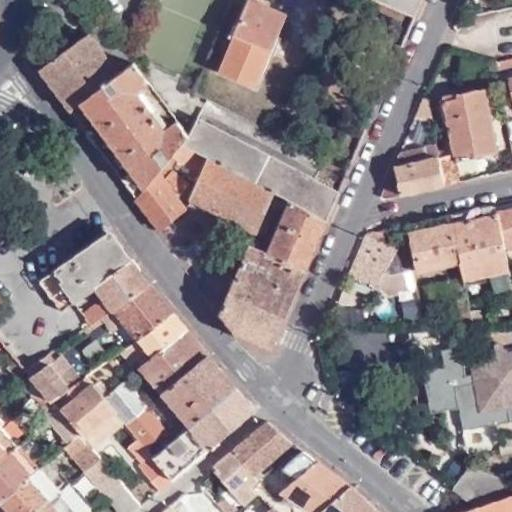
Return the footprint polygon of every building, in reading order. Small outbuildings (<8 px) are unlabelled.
[(283,13),(255,0),(245,0),(215,68),(252,85),(283,13)] [(412,17),(418,0),(374,0),(412,17)] [(421,0),(418,0),(412,17),(414,17),(421,0)] [(41,67),(70,108),(130,65),(102,24),(91,33),(41,67)] [(511,55),(492,60),(494,71),(511,67),(511,55)] [(188,139),(180,127),(176,122),(166,129),(139,90),(148,83),(134,63),(130,65),(70,108),(135,197),(178,148),(188,139)] [(496,150),(482,85),(440,94),(452,154),(473,150),(474,155),(496,150)] [(325,220),(337,192),(196,119),(188,139),(178,148),(190,155),(271,197),(288,206),(325,220)] [(398,194),(441,184),(435,155),(433,142),(398,150),(392,163),(398,194)] [(190,155),(178,148),(135,197),(158,230),(184,209),(171,192),(181,172),(190,155)] [(441,184),(456,181),(450,152),(435,155),(441,184)] [(252,230),(271,197),(190,155),(181,172),(194,180),(185,194),(190,198),(252,230)] [(511,243),(511,201),(496,205),(504,245),(511,243)] [(504,245),(496,205),(407,225),(412,244),(397,248),(388,242),(385,229),(366,233),(348,277),(372,286),(374,283),(385,269),(391,278),(458,263),(462,283),(509,273),(504,245)] [(271,349),(325,220),(288,206),(267,253),(246,244),(218,309),(236,333),(271,349)] [(122,259),(127,255),(109,232),(105,235),(122,259)] [(107,278),(132,261),(127,255),(122,259),(105,235),(39,279),(62,308),(95,286),(107,278)] [(123,299),(148,282),(132,261),(107,278),(123,299)] [(95,286),(111,308),(123,299),(107,278),(95,286)] [(137,338),(173,313),(148,282),(123,299),(111,308),(137,338)] [(85,325),(108,310),(100,299),(79,314),(85,325)] [(140,368),(187,331),(180,324),(173,313),(137,338),(113,354),(131,377),(140,368)] [(205,353),(187,331),(140,368),(159,391),(205,353)] [(511,421),(511,351),(506,353),(501,347),(503,345),(499,342),(491,343),(489,348),(492,350),(487,356),(470,359),(474,384),(455,387),(463,429),(511,421)] [(61,391),(67,387),(81,377),(62,354),(55,359),(48,351),(46,352),(23,368),(29,374),(39,387),(50,400),(61,391)] [(233,387),(205,353),(159,391),(187,425),(233,387)] [(16,375),(23,368),(13,355),(5,362),(16,375)] [(29,374),(23,368),(16,375),(31,394),(39,387),(29,374)] [(114,412),(104,398),(85,375),(67,387),(61,391),(69,401),(58,409),(81,437),(114,412)] [(148,399),(131,377),(104,398),(114,412),(121,420),(142,404),(148,399)] [(39,387),(31,394),(48,414),(56,407),(50,400),(39,387)] [(253,410),(233,387),(187,425),(150,456),(169,480),(253,410)] [(161,431),(142,404),(121,420),(142,446),(161,431)] [(42,419),(68,447),(81,437),(58,409),(56,407),(48,414),(42,419)] [(267,421),(231,451),(252,474),(291,441),(267,421)] [(466,431),(468,447),(491,444),(489,428),(466,431)] [(65,449),(84,472),(99,460),(81,437),(68,447),(65,449)] [(5,452),(0,457),(0,502),(32,476),(39,471),(15,444),(5,452)] [(244,504),(257,493),(251,488),(258,481),(252,474),(231,451),(211,468),(244,504)] [(279,511),(278,511),(316,511),(350,483),(302,451),(283,470),(297,477),(283,489),(292,501),(279,511)] [(157,491),(169,480),(150,456),(147,453),(135,463),(157,491)] [(103,494),(117,482),(99,460),(84,472),(102,494),(103,494)] [(452,488),(475,507),(509,495),(503,479),(469,464),(452,488)] [(32,476),(0,502),(0,503),(7,511),(35,511),(59,493),(61,490),(50,477),(40,486),(32,476)] [(118,511),(132,511),(138,507),(117,482),(103,494),(118,511)] [(369,511),(376,507),(355,486),(350,483),(316,511),(369,511)] [(87,509),(68,486),(61,490),(59,493),(75,511),(82,511),(85,510),(87,509)] [(75,511),(59,493),(35,511),(75,511)] [(511,511),(511,493),(509,495),(475,507),(458,511),(511,511)]
